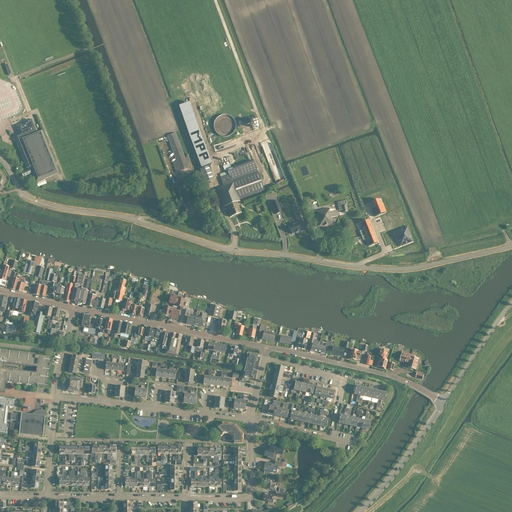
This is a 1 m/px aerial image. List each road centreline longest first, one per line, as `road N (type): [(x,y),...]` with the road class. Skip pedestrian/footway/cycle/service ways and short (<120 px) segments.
road 1 (unclassified): [(511,243),(414,267),(343,265),(232,250),(116,214),(38,201)]
road 2 (track): [(504,232),(369,0)]
road 3 (tertiary): [(267,345),(72,305)]
road 4 (residential): [(251,418),(55,396)]
road 5 (tertiary): [(442,401),(394,375),(267,345)]
road 6 (residential): [(51,438),(217,440)]
road 7 (residential): [(264,357),(344,378),(330,437)]
road 8 (residential): [(186,497),(250,496),(251,418)]
road 9 (tertiary): [(357,511),(442,401)]
road 10 (track): [(264,130),(215,0)]
road 11 (unclassified): [(442,401),(511,299)]
